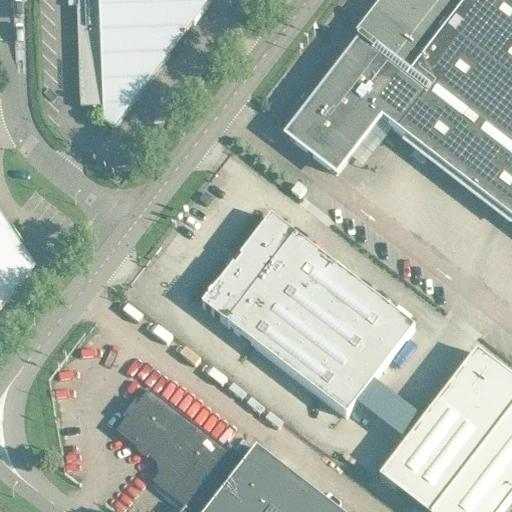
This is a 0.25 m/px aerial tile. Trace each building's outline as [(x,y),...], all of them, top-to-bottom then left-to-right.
[(76,9),(80,111),(92,110),(92,114),(103,114),(104,124),(113,132),(169,58),(179,57),(178,47),(214,0),(77,0),(78,9),(76,9)] [(347,65),(289,141),(336,178),(379,122),(511,224),(511,0),(397,0),(364,43),(360,40),(357,44),(365,51),(351,68),(347,65)] [(299,201),(306,193),(297,187),(291,195),(299,201)] [(271,221),(202,310),(346,422),(414,333),(271,221)] [(0,226),(0,309),(30,271),(0,226)] [(505,511),(511,503),(511,383),(477,356),(379,483),(417,511),(505,511)] [(263,511),(289,479),(257,454),(244,469),(149,394),(116,436),(156,467),(158,480),(152,487),(185,511),(184,511),(263,511)] [(331,511),(289,479),(263,511),(331,511)] [(378,500),(392,511),(399,505),(384,493),(378,500)]
